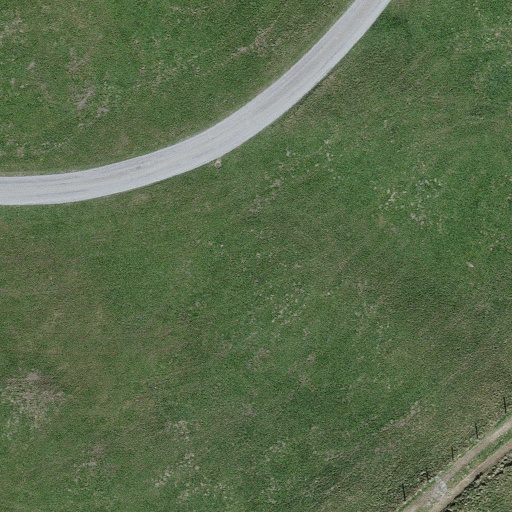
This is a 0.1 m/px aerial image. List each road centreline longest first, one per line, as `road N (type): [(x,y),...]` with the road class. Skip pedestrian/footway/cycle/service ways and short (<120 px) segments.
road 1 (residential): [(250,133),(53,197),(0,194)]
road 2 (track): [(369,0),(250,133)]
